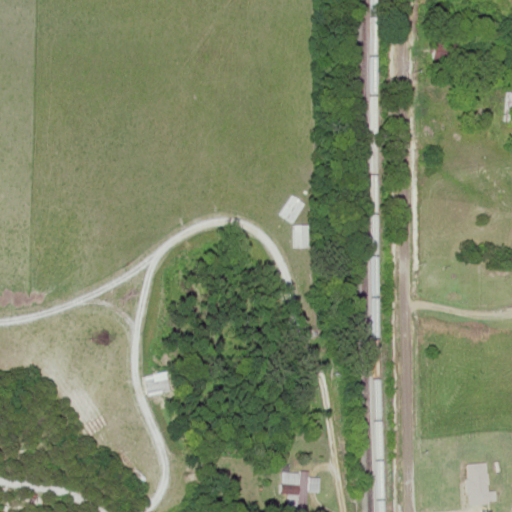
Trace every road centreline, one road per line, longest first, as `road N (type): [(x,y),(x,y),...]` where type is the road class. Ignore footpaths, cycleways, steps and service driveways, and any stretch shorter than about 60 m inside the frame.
road 1 (residential): [(0,479),(115,511),(149,504),(164,481),(162,452),(137,393),(139,297),(153,254),(191,229),(240,219),(263,233),(288,287),(319,378),(341,511)]
road 2 (residential): [(412,511),(404,0)]
